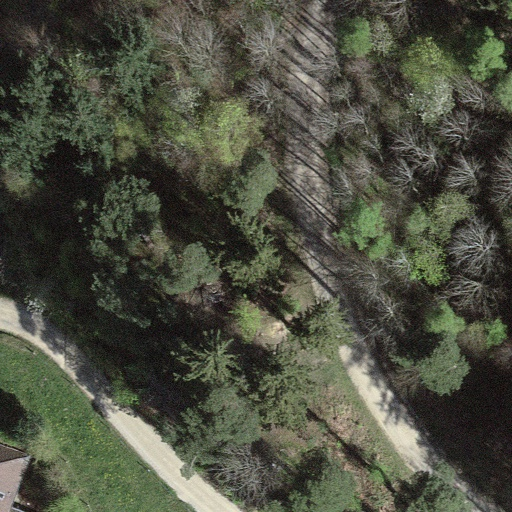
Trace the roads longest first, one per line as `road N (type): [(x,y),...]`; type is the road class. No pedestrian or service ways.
road 1 (track): [(476,511),(438,480),(375,402),(326,299),(308,205),(304,122),(312,35),(325,0)]
road 2 (track): [(222,511),(82,365),(20,322)]
